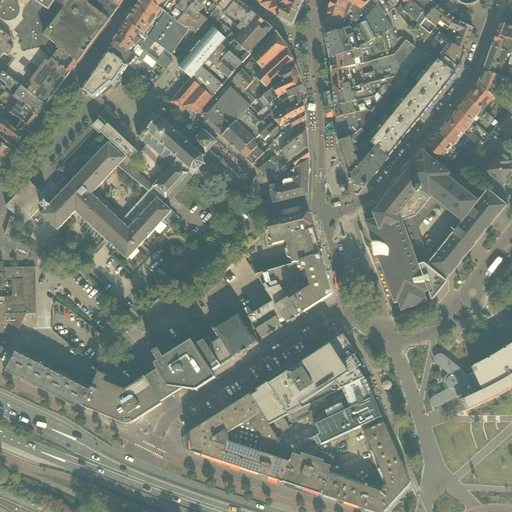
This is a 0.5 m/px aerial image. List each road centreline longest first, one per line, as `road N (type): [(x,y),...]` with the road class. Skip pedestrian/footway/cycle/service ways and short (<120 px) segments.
road 1 (unclassified): [(177,412),(101,315),(37,258),(0,244)]
road 2 (residential): [(498,0),(468,79),(365,204)]
road 3 (residential): [(0,181),(133,0)]
road 4 (secondary): [(240,511),(151,481),(36,426)]
road 5 (residential): [(325,218),(312,38),(318,0)]
road 6 (unclassified): [(349,304),(177,412)]
road 7 (secondary): [(43,454),(206,511)]
road 8 (secondary): [(43,454),(178,511)]
road 9 (secondary): [(276,511),(145,466)]
road 10 (residential): [(392,337),(348,210)]
